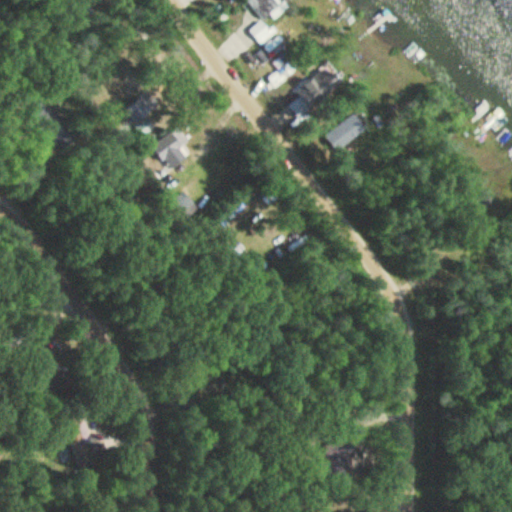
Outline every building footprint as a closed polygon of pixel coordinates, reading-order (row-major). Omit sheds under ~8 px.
[(244,0),(261,20),(269,13),(272,18),(286,7),(280,0),(244,0)] [(258,44),(270,33),(258,20),(247,31),(258,44)] [(297,96),(299,97),(290,108),(303,119),(335,80),(320,67),(297,96)] [(323,134),(335,152),(366,130),(354,113),(323,134)] [(137,130),(143,135),(152,126),(146,120),(137,130)] [(187,157),(181,147),(187,143),(177,127),(150,146),(168,171),(187,157)] [(197,208),(181,191),(169,203),(185,220),(197,208)]
